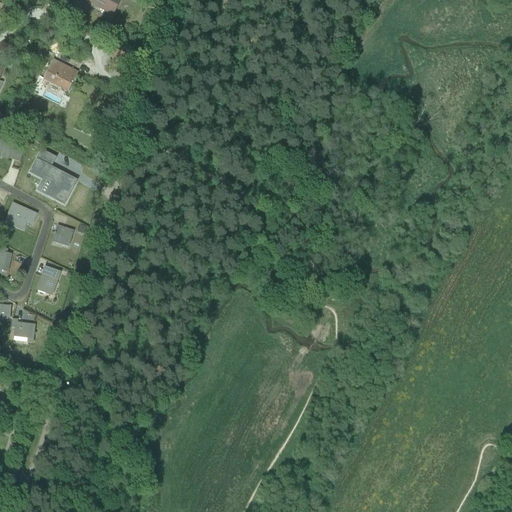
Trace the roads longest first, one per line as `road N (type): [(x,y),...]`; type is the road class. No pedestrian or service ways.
road 1 (unclassified): [(13,511),(142,102)]
road 2 (unclassified): [(142,102),(97,69),(92,45),(45,16),(24,16),(0,38)]
road 3 (unclassified): [(0,178),(39,200),(47,216),(24,291),(0,289)]
road 4 (track): [(250,192),(301,75),(309,63),(330,61)]
